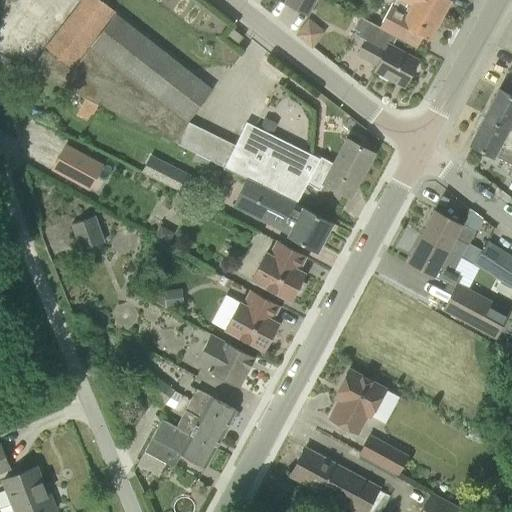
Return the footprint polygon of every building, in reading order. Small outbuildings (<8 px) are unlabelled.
[(188,121),(209,94),(214,89),(100,0),(83,0),(29,69),(177,144),(188,121)] [(308,15),(316,0),(286,0),(285,2),(308,15)] [(440,19),(405,0),(394,0),(380,27),(397,36),(413,45),(419,34),(429,39),(440,19)] [(405,0),(440,19),(450,0),(405,0)] [(405,86),(418,60),(392,46),(397,36),(380,27),(360,16),(353,28),(357,30),(355,34),(366,40),(358,54),(378,65),(375,70),(405,86)] [(237,45),(238,44),(244,37),(232,28),(226,36),(237,45)] [(29,73),(0,58),(0,73),(23,85),(29,73)] [(511,95),(500,89),(486,115),(511,129),(511,95)] [(511,129),(486,115),(470,144),(494,157),(495,155),(511,164),(511,167),(508,175),(511,177),(511,129)] [(277,124),(266,118),(260,129),(272,134),(277,124)] [(320,158),(256,127),(247,122),(236,145),(188,121),(177,144),(263,187),(297,204),(307,183),(320,158)] [(325,182),(351,196),(374,152),(347,138),(334,163),(321,156),(320,158),(307,183),(321,190),(325,182)] [(52,169),(88,188),(102,163),(66,143),(52,169)] [(162,182),(171,165),(151,155),(142,172),(162,182)] [(287,235),(317,251),(332,223),(297,204),(263,187),(254,204),(250,212),(289,232),(287,235)] [(461,225),(462,223),(435,209),(421,236),(461,257),(475,232),(461,225)] [(105,241),(96,216),(72,225),(81,250),(105,241)] [(453,292),(457,285),(462,275),(454,271),(461,257),(421,236),(407,262),(434,276),(434,275),(448,282),(445,288),(453,292)] [(511,255),(488,240),(474,262),(511,286),(511,255)] [(296,276),(306,256),(277,241),(270,254),(267,253),(252,280),(291,301),(295,293),(299,296),(306,283),(301,281),(302,280),(296,276)] [(444,309),(496,337),(509,312),(457,285),(453,292),(444,309)] [(164,290),(166,308),(166,309),(184,306),(182,288),(164,290)] [(273,319),(280,306),(251,291),(244,304),(240,302),(225,330),(264,350),(276,329),(269,326),(273,319)] [(238,386),(254,356),(225,341),(225,342),(211,334),(196,363),(210,371),(238,386)] [(162,409),(173,393),(175,390),(141,365),(131,378),(155,397),(152,402),(162,409)] [(350,369),(335,397),(341,399),(330,418),(358,433),(368,414),(371,416),(385,388),(350,369)] [(145,451),(174,467),(181,454),(206,467),(206,466),(219,441),(220,441),(220,440),(237,410),(198,389),(178,427),(162,419),(145,451)] [(398,473),(407,456),(370,436),(361,452),(398,473)] [(1,445),(0,444),(0,472),(10,468),(1,445)] [(366,511),(379,488),(305,448),(291,475),(359,511),(366,511)] [(4,480),(13,503),(0,508),(0,509),(1,511),(50,511),(54,511),(53,510),(51,511),(42,488),(44,487),(36,467),(4,480)] [(465,511),(432,493),(421,511),(465,511)]
